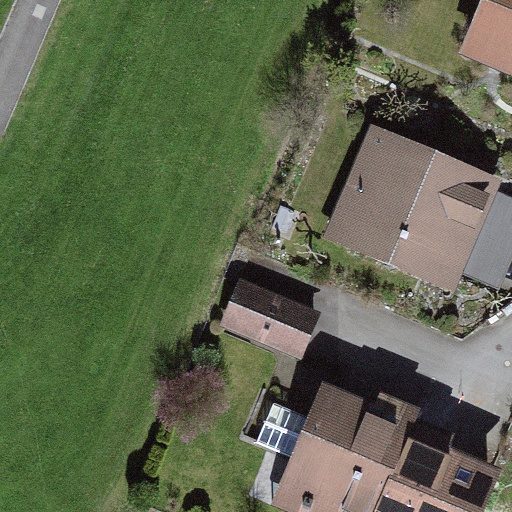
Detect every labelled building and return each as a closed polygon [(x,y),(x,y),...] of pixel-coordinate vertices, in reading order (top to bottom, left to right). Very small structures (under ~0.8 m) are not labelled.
[(511,87),(511,0),(484,0),(458,66),(511,87)] [(492,182),(377,137),(332,250),(446,296),(492,182)] [(511,253),(511,248),(511,182),(497,177),(475,241),(511,253)] [(325,312),(244,277),(225,323),(305,359),(325,312)] [(431,429),(343,387),(304,468),(384,507),(381,511),(501,511),(511,491),(422,448),(431,429)]
